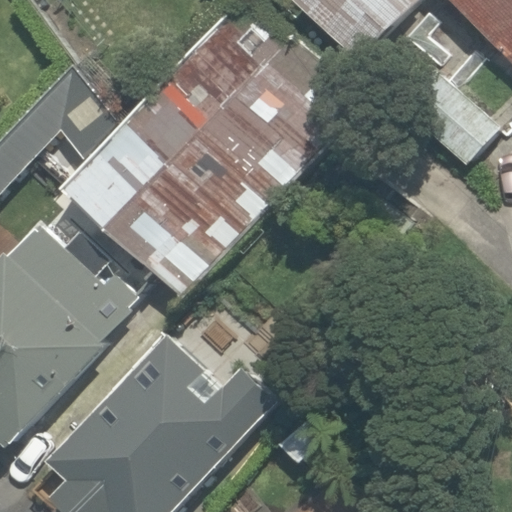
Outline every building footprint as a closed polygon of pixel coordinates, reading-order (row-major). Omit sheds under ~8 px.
[(511,0),(294,0),(293,2),(361,65),(421,0),(463,0),(511,45),(511,0)] [(432,6),(406,35),(443,69),(469,41),(432,6)] [(364,123),(254,14),(74,196),(185,305),(364,123)] [(69,175),(129,119),(80,67),(0,141),(0,208),(53,159),(69,175)] [(441,71),(406,110),(471,167),(505,128),(442,72),(441,71)] [(0,431),(12,442),(146,295),(86,239),(72,255),(44,229),(0,277),(0,431)] [(38,483),(70,511),(186,511),(284,401),(246,368),(227,389),(167,337),(38,483)]
